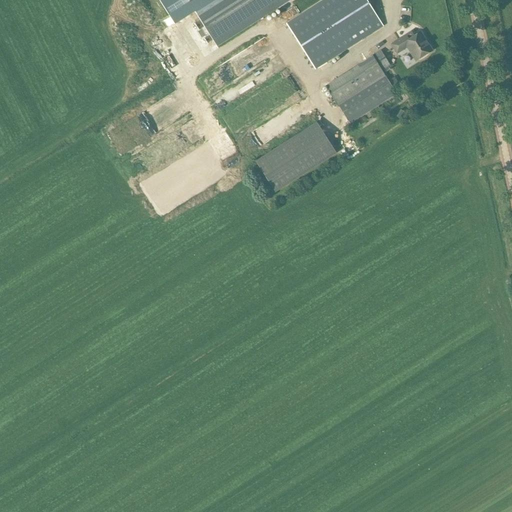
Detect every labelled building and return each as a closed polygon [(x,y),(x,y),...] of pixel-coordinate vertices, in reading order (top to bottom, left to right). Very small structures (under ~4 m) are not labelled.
[(211,0),(195,11),(216,44),(217,45),(287,0),(211,0)] [(383,26),(366,0),(324,0),(286,24),(315,69),(383,26)] [(414,37),(411,32),(391,45),(397,54),(407,48),(416,61),(433,51),(427,42),(426,43),(419,33),(414,37)] [(360,64),(326,86),(339,106),(350,124),(397,93),(394,90),(389,81),(382,71),(390,66),(381,51),(360,64)] [(252,96),(260,113),(285,101),(277,84),(252,96)] [(337,154),(317,122),(255,162),(275,193),(337,154)]
